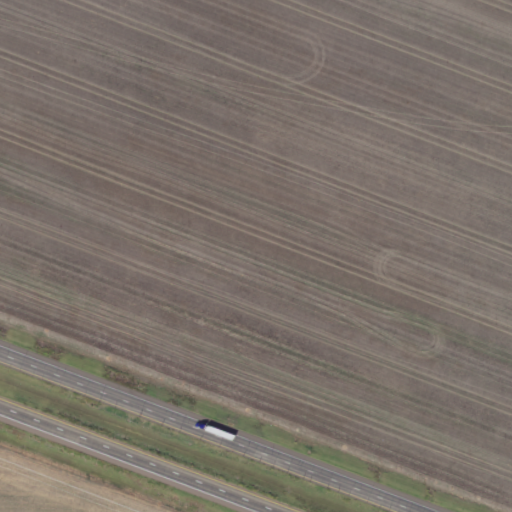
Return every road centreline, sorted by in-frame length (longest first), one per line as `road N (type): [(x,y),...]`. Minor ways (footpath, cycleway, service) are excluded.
road 1 (trunk): [(424,511),(0,350)]
road 2 (trunk): [(0,414),(257,511)]
